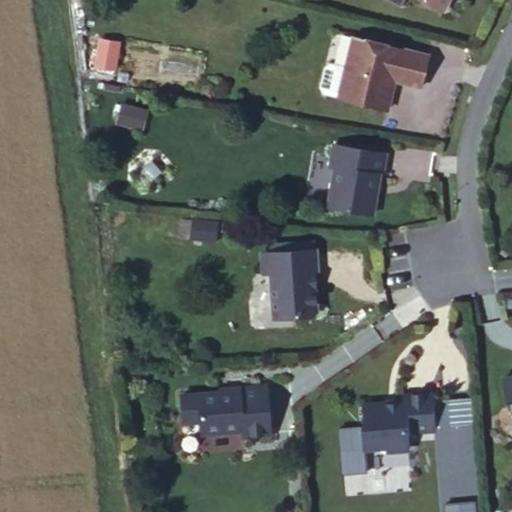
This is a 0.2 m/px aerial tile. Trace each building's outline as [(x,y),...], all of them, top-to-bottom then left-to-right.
[(91,46),(108,49),(113,22),(96,19),(91,46)] [(329,89),(382,99),(387,71),(415,75),(420,44),(344,26),(329,89)] [(122,103),(117,123),(142,130),(148,110),(122,103)] [(321,196),(367,203),(373,163),(376,163),(379,142),(328,134),(324,155),(328,156),(321,196)] [(184,218),(182,237),(216,239),(218,220),(184,218)] [(263,237),(263,258),(266,303),(303,303),(308,298),(307,258),(310,257),(309,235),(263,237)] [(511,362),(494,366),(498,396),(505,395),(508,408),(511,406),(511,362)] [(230,420),(260,419),(257,368),(216,370),(216,373),(169,376),(170,401),(188,402),(189,417),(230,415),(230,420)] [(397,418),(423,417),(421,379),(393,380),(391,386),(353,388),(355,408),(352,409),(354,435),(377,434),(380,437),(397,434),(397,418)]
